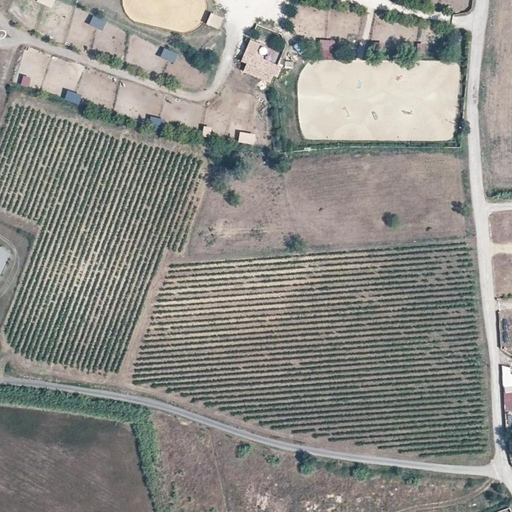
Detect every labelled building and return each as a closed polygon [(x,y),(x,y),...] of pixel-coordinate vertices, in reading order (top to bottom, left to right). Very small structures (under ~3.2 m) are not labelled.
[(53,9),(56,0),(38,0),(37,2),(53,9)] [(211,13),(207,25),(220,29),(224,18),(211,13)] [(90,25),(104,30),(107,21),(94,16),(90,25)] [(261,44),(250,40),(241,61),(247,63),(243,71),(271,83),(274,75),(277,68),(278,65),(263,59),(264,56),(257,53),(261,44)] [(320,40),(320,59),(335,59),(335,40),(320,40)] [(175,64),(179,55),(165,48),(161,57),(175,64)] [(23,76),(21,85),(28,87),(31,78),(23,76)] [(68,91),(65,100),(80,105),(83,95),(68,91)] [(151,117),(149,127),(165,130),(167,119),(151,117)] [(205,126),(202,136),(211,138),(214,128),(205,126)] [(255,145),(257,135),(241,132),(239,142),(255,145)] [(511,411),(511,374),(511,366),(503,367),(505,412),(511,411)]
